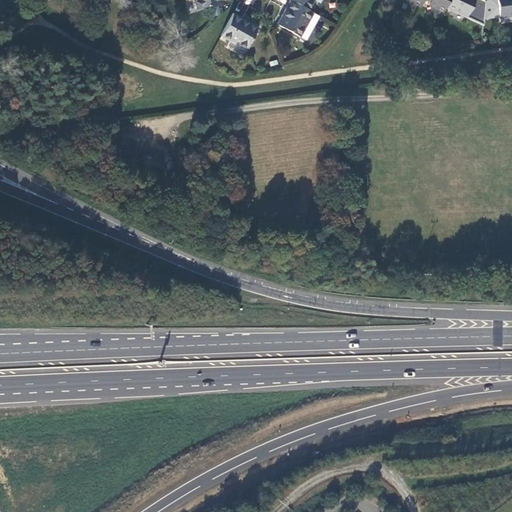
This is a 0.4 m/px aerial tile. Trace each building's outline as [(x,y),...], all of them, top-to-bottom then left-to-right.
[(305,40),(318,16),(308,10),(290,0),(289,0),(284,11),(276,24),(305,40)] [(290,0),(308,10),(313,0),(290,0)] [(429,3),(444,10),(445,7),(448,0),(430,0),(431,0),(429,3)] [(448,0),(445,7),(467,16),(474,0),(448,0)] [(511,0),(494,0),(497,16),(511,14),(511,0)] [(233,13),(220,35),(229,40),(225,47),(242,55),(250,38),(256,25),(243,18),(233,13)]
